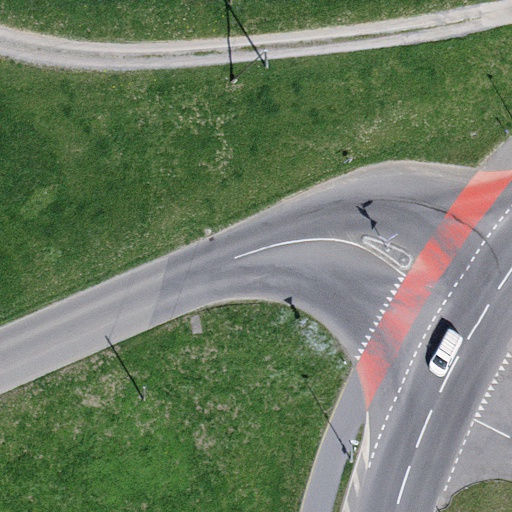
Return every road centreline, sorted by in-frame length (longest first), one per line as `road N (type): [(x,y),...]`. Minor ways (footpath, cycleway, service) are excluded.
road 1 (tertiary): [(487,307),(385,248),(350,236),(293,238),(0,360)]
road 2 (secondary): [(438,397),(396,511)]
